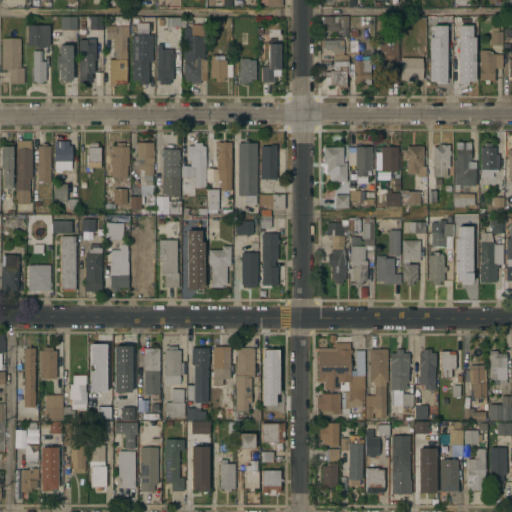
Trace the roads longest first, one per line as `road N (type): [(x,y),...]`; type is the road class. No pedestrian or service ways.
road 1 (residential): [(511,115),(0,114)]
road 2 (residential): [(299,0),(298,511)]
road 3 (residential): [(0,318),(511,319)]
